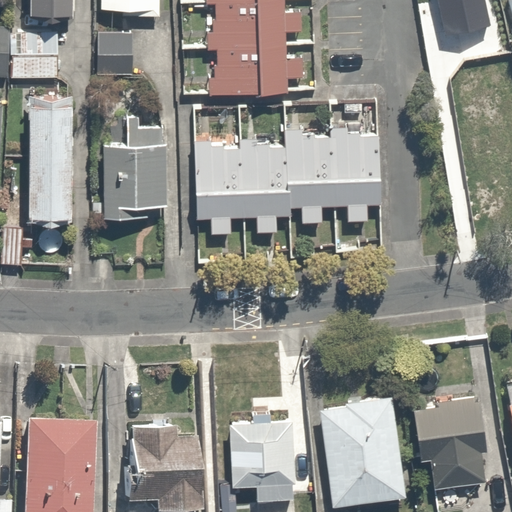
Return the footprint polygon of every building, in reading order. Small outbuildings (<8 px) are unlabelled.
[(18,0),(19,8),(38,8),(38,14),(71,14),(71,2),(70,0),(18,0)] [(90,0),(90,1),(121,3),(121,11),(154,12),(154,0),(90,0)] [(207,0),(207,25),(202,25),(202,44),(207,44),(206,74),(201,74),(201,87),(273,88),(274,75),(292,75),(293,51),(274,51),(274,26),(293,26),(293,9),(274,9),(274,0),(207,0)] [(59,30),(0,25),(0,72),(56,76),(59,30)] [(133,30),(90,28),(88,69),(131,71),(133,30)] [(64,217),(67,90),(39,90),(39,98),(21,98),(19,209),(36,210),(36,217),(64,217)] [(511,99),(435,117),(452,189),(511,175),(511,99)] [(124,201),(161,203),(164,122),(118,121),(118,139),(94,138),(92,213),(124,214),(124,201)] [(202,218),(203,233),(225,231),(224,217),(249,215),(250,230),(272,228),(271,214),(286,213),(286,209),(293,209),(294,221),(319,219),(318,204),(340,202),(341,219),(366,217),(365,201),(376,200),(372,135),(355,136),(354,126),(324,128),(325,138),(311,139),(310,129),(281,131),(281,141),(267,142),(266,132),(233,134),(234,144),(216,145),(215,135),(185,137),(190,219),(202,218)] [(23,225),(0,222),(0,260),(19,263),(23,225)] [(511,376),(495,381),(511,460),(511,376)] [(403,491),(386,387),(311,399),(328,503),(403,491)] [(407,393),(412,452),(423,451),(425,480),(475,476),(468,388),(407,393)] [(81,511),(89,413),(22,408),(15,511),(81,511)] [(290,413),(225,413),(225,493),(290,493),(290,413)] [(119,423),(117,495),(151,496),(151,511),(156,511),(184,511),(187,425),(170,424),(170,420),(126,418),(126,423),(119,423)]
